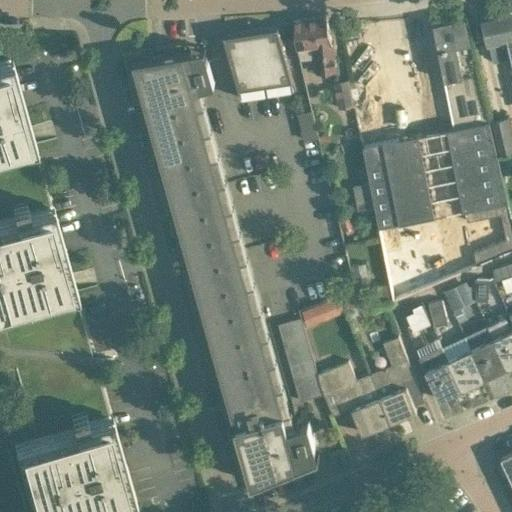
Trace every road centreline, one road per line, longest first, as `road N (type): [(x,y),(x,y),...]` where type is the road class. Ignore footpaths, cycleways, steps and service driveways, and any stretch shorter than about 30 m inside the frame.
road 1 (residential): [(233,511),(103,57),(103,8)]
road 2 (residential): [(103,8),(283,0)]
road 3 (residential): [(284,511),(449,442)]
